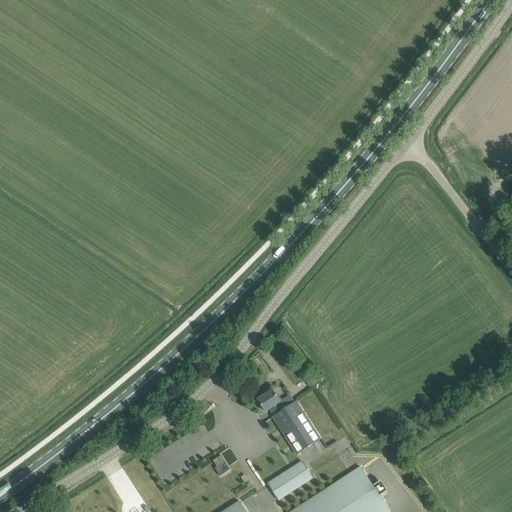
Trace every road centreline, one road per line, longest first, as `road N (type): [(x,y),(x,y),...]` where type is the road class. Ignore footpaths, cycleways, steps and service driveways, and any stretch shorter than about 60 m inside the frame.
road 1 (primary): [(0,498),(140,389),(284,255),(393,132),(489,0)]
road 2 (unclassified): [(37,502),(209,387),(412,147)]
road 3 (unclassified): [(412,147),(511,3)]
road 4 (unclassified): [(511,273),(412,147)]
